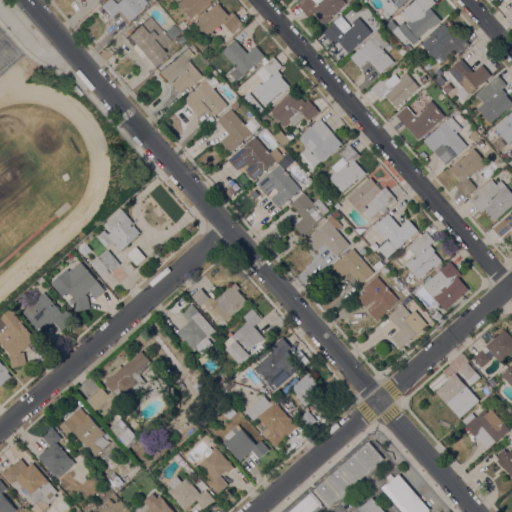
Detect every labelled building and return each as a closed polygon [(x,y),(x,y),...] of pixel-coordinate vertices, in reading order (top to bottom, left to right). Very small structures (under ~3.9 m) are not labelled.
[(118,0),(144,0),(147,3),(127,20),(118,9),(110,16),(101,5),(106,0),(112,0),(115,3),(118,0)] [(212,0),(206,6),(205,4),(189,18),(176,3),(179,0),(212,0)] [(343,0),(346,3),(331,17),(332,18),(324,25),(313,12),(308,17),(297,5),(302,0),(343,0)] [(408,0),(390,16),(384,8),(381,3),(384,0),(408,0)] [(432,0),(435,3),(430,8),(441,21),(434,27),(432,26),(417,39),(418,40),(413,45),(398,27),(403,23),(404,25),(409,21),(402,13),(408,7),(408,6),(415,0),(432,0)] [(199,19),(198,17),(205,11),(207,12),(217,3),(228,16),(232,12),(243,24),(232,34),(223,22),(212,32),(214,34),(208,40),(194,24),(199,19)] [(164,33),(174,24),(180,31),(170,40),(171,40),(160,49),(164,54),(158,59),(159,60),(153,66),(149,62),(148,63),(133,44),(126,36),(135,28),(135,27),(138,24),(139,25),(149,16),(150,16),(164,33)] [(348,53),(336,40),(332,43),(322,32),(333,22),(334,23),(341,17),(347,24),(351,21),(351,22),(357,17),(371,33),(348,53)] [(186,25),(182,30),(177,25),(182,20),(186,25)] [(397,27),(392,31),(386,24),(391,20),(397,27)] [(422,45),(421,44),(430,36),(429,35),(443,23),(455,36),(459,33),(469,45),(460,54),(461,55),(459,57),(457,55),(459,54),(455,50),(444,61),(443,60),(439,64),(433,57),(432,58),(429,55),(430,54),(427,51),(426,51),(424,49),(423,50),(420,47),(422,45)] [(369,61),(360,68),(350,57),(359,49),(360,49),(379,33),(388,44),(382,49),(394,62),(380,74),(369,61)] [(181,35),(185,39),(179,44),(175,40),(181,35)] [(247,53),(256,46),(265,57),(255,66),(255,65),(243,76),(241,74),(235,80),(229,74),(236,68),(222,52),(235,40),(247,53)] [(187,48),(194,55),(188,60),(203,77),(189,88),(187,87),(179,94),(170,83),(178,76),(177,75),(169,83),(159,71),(168,63),(169,64),(187,48)] [(263,66),(262,64),(267,60),(268,61),(273,57),(282,67),(277,71),(282,76),(281,77),(290,87),(283,93),(281,91),(278,94),(280,96),(275,100),(274,98),(266,105),(253,90),(260,83),(261,85),(265,82),(256,72),(263,66)] [(473,72),(481,65),(490,75),(463,99),(456,92),(462,87),(448,71),(461,59),(473,72)] [(405,103),(398,109),(389,99),(388,100),(384,95),(379,99),(370,88),(386,75),(389,79),(395,74),(399,79),(406,73),(419,88),(404,101),(405,103)] [(498,75),(506,85),(502,89),(507,94),(506,95),(511,102),(511,107),(507,112),(505,110),(490,123),(477,109),(483,103),(476,95),(498,75)] [(214,117),(213,116),(202,103),(193,111),(184,100),(193,92),(212,76),(219,83),(213,88),(227,105),(214,117)] [(428,81),(424,85),(419,80),(424,76),(428,81)] [(294,90),(305,102),(308,99),(319,112),(309,121),(305,116),(293,126),(290,123),(285,127),(271,111),(294,90)] [(239,99),(242,102),(238,105),(239,106),(234,111),(230,106),(239,99)] [(445,117),(418,141),(406,127),(396,115),(406,106),(416,118),(426,108),(424,106),(431,100),(445,117)] [(258,128),(251,134),(250,134),(239,144),(240,145),(230,153),(221,142),(229,134),(217,121),(231,109),(245,125),(251,120),(258,128)] [(511,112),(511,140),(508,144),(494,128),(511,112)] [(461,128),(456,133),(467,146),(445,165),(437,156),(445,148),(444,147),(442,145),(433,152),(423,141),(432,133),(433,133),(451,117),(461,128)] [(320,119),(342,144),(339,146),(340,148),(334,154),(332,152),(315,167),(302,152),(306,148),(298,139),(320,119)] [(481,127),(485,131),(481,135),(477,130),(481,127)] [(273,135),(279,129),(285,136),(290,132),(294,137),(289,141),(283,146),(273,135)] [(475,130),(481,137),(474,142),(468,136),(475,130)] [(255,137),(270,153),(276,148),(284,157),(277,163),(275,162),(263,172),(264,172),(260,176),(258,178),(257,178),(254,181),(251,177),(250,178),(247,174),(248,173),(245,170),(250,165),(247,162),(237,170),(228,160),(255,137)] [(350,144),(360,156),(355,161),(366,174),(359,180),(358,179),(342,193),(329,178),(335,172),(331,168),(342,158),(339,154),(350,144)] [(473,149),(487,164),(478,171),(477,170),(468,178),(476,188),(466,197),(455,185),(460,181),(449,168),(462,157),(463,158),(473,149)] [(511,159),(506,163),(500,157),(505,152),(511,159)] [(279,208),(271,199),(279,191),(275,187),(267,195),(257,184),(266,175),(267,176),(279,165),(289,175),(288,175),(300,189),(279,208)] [(511,205),(495,221),(484,208),(480,212),(469,200),(496,176),(511,193),(511,205)] [(367,209),(361,214),(347,198),(370,178),(376,184),(378,183),(378,184),(382,190),(385,187),(396,199),(385,208),(383,206),(374,214),(366,205),(365,207),(367,209)] [(313,203),(319,198),(329,211),(324,216),(325,217),(312,228),(313,228),(303,237),(294,225),(302,218),(290,204),(304,192),(313,203)] [(121,210),(133,223),(130,226),(131,227),(133,225),(140,233),(137,235),(138,236),(121,251),(115,244),(112,246),(110,243),(105,247),(96,237),(104,230),(108,235),(112,231),(106,224),(121,210)] [(337,211),(340,215),(335,220),(331,215),(337,211)] [(388,240),(375,226),(388,214),(400,227),(409,220),(418,231),(409,239),(408,238),(396,249),(396,250),(387,259),(378,249),(388,240)] [(511,240),(508,236),(503,240),(493,228),(503,219),(506,222),(511,216),(511,240)] [(324,243),(316,251),(306,239),(315,232),(328,220),(329,221),(332,218),(339,225),(335,228),(350,245),(336,257),(324,243)] [(426,231),(435,241),(430,245),(435,251),(434,252),(442,261),(435,268),(434,266),(418,280),(405,265),(413,258),(414,259),(417,257),(408,247),(426,231)] [(74,248),(83,241),(91,251),(82,258),(74,248)] [(146,258),(136,266),(127,255),(136,247),(146,258)] [(374,273),(360,285),(348,271),(340,279),(330,268),(340,259),(353,248),(374,273)] [(120,265),(103,279),(91,265),(108,250),(120,265)] [(68,292),(63,297),(51,283),(67,269),(69,272),(80,262),(105,291),(96,299),(89,291),(86,295),(86,296),(87,296),(90,309),(75,312),(73,304),(69,305),(70,299),(74,299),(68,292)] [(427,283),(425,281),(430,276),(432,278),(440,271),(440,270),(441,270),(439,268),(444,264),(445,266),(450,262),(461,275),(458,278),(469,289),(445,310),(440,305),(438,306),(435,303),(437,302),(424,286),(427,283)] [(398,301),(386,311),(386,312),(376,320),(367,310),(376,302),(374,300),(365,308),(357,298),(366,291),(364,288),(377,276),(398,301)] [(235,283),(239,288),(237,290),(248,302),(224,322),(219,316),(215,319),(203,304),(201,306),(199,304),(198,304),(192,296),(201,288),(209,298),(210,297),(215,300),(235,283)] [(62,314),(68,310),(77,320),(62,332),(54,322),(41,333),(22,311),(44,292),(62,314)] [(388,317),(402,304),(411,314),(415,310),(428,325),(401,348),(391,337),(400,330),(388,317)] [(177,333),(182,328),(182,329),(193,319),(186,318),(182,314),(193,305),(216,332),(208,339),(213,344),(201,354),(197,349),(194,352),(177,333)] [(264,338),(247,352),(250,355),(240,363),(227,349),(229,348),(225,343),(248,322),(243,317),(253,309),(262,319),(254,326),(264,338)] [(437,311),(443,317),(439,321),(431,317),(437,311)] [(14,316),(35,339),(19,353),(24,352),(26,365),(11,368),(9,355),(10,355),(0,342),(0,334),(4,331),(3,330),(8,326),(5,323),(4,325),(0,320),(7,314),(11,319),(14,316)] [(486,347),(504,330),(511,338),(511,353),(501,363),(486,347)] [(252,371),(262,361),(258,355),(266,348),(271,354),(272,353),(269,349),(283,338),(291,348),(288,351),(301,366),(271,392),(252,371)] [(259,353),(256,349),(261,344),(264,348),(259,353)] [(473,358),(482,350),(491,360),(482,368),(473,358)] [(122,403),(114,394),(95,411),(86,400),(101,387),(108,395),(112,391),(105,383),(106,381),(105,381),(112,375),(110,373),(120,365),(122,368),(141,351),(152,364),(139,375),(146,383),(122,403)] [(0,362),(3,366),(4,366),(9,371),(7,373),(11,377),(0,387),(0,362)] [(470,385),(479,377),(466,363),(457,370),(470,385)] [(511,387),(504,378),(503,379),(500,375),(511,364),(511,387)] [(309,373),(324,390),(305,407),(301,403),(303,401),(301,398),(299,399),(296,396),(298,395),(292,388),(309,373)] [(456,413),(436,392),(448,381),(455,374),(466,387),(462,390),(471,400),(456,413)] [(224,378),(227,381),(221,386),(218,382),(224,378)] [(285,394),(282,391),(296,378),(298,381),(285,394)] [(498,383),(494,387),(489,381),(493,378),(498,383)] [(181,391),(177,386),(182,383),(185,388),(181,391)] [(227,392),(223,387),(228,383),(232,387),(227,392)] [(264,396),(269,402),(272,399),(289,418),(297,427),(286,437),(289,440),(278,450),(263,434),(268,429),(258,417),(254,421),(246,412),(264,396)] [(282,402),(288,397),(303,415),(308,411),(316,421),(307,429),(299,419),(297,420),(282,402)] [(230,406),(235,411),(227,418),(223,413),(230,406)] [(476,418),(478,417),(479,418),(482,415),(491,407),(503,421),(502,421),(510,430),(487,450),(465,426),(466,425),(464,423),(462,421),(472,413),(474,415),(476,418)] [(80,408),(88,416),(88,415),(105,434),(102,436),(105,439),(110,442),(95,456),(72,431),(67,435),(59,426),(80,408)] [(193,421),(198,416),(205,424),(200,428),(193,421)] [(109,428),(121,418),(139,439),(128,449),(109,428)] [(256,445),(261,441),(269,449),(259,459),(251,450),(240,461),(223,442),(227,439),(224,436),(237,424),(241,429),(256,445)] [(58,479),(38,457),(50,446),(43,438),(49,433),(48,432),(52,428),(62,439),(56,443),(70,459),(71,458),(75,463),(58,479)] [(328,508),(314,491),(369,442),(371,444),(375,440),(377,443),(373,446),(384,459),(328,508)] [(234,468),(228,473),(227,471),(221,476),(228,485),(218,494),(209,484),(214,480),(200,464),(207,458),(204,455),(206,450),(210,447),(212,450),(216,447),(234,468)] [(511,477),(504,468),(504,469),(497,461),(499,460),(496,457),(504,450),(507,453),(511,449),(511,477)] [(58,492),(54,495),(56,497),(48,504),(50,506),(42,511),(32,511),(31,510),(35,506),(27,497),(30,495),(16,479),(11,484),(2,474),(13,465),(20,473),(32,463),(58,492)] [(108,478),(114,473),(123,483),(117,488),(108,478)] [(399,474),(430,510),(427,511),(408,511),(385,486),(399,474)] [(191,478),(195,475),(200,481),(196,484),(191,478)] [(168,492),(171,488),(167,484),(176,476),(182,482),(186,478),(200,494),(206,489),(215,500),(211,505),(210,503),(204,509),(196,500),(184,511),(168,492)] [(0,511),(0,481),(7,489),(2,493),(16,510),(13,511),(0,511)] [(408,511),(404,511),(383,488),(385,486),(408,511)] [(311,511),(288,511),(312,492),(322,503),(311,511)] [(141,511),(138,509),(144,503),(143,502),(153,494),(157,499),(160,496),(174,511),(141,511)] [(384,511),(361,511),(359,509),(372,498),(384,511)]
